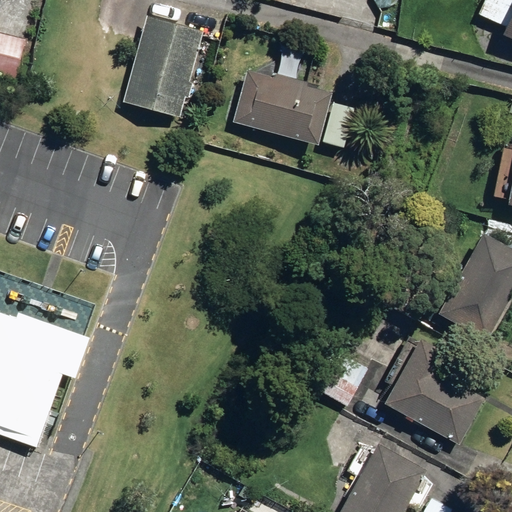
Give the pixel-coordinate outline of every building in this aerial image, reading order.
[(504,36),(511,39),(511,0),(485,0),(479,15),(508,28),(504,36)] [(127,102),(181,116),(186,96),(190,98),(194,84),(189,83),(202,30),(149,17),(127,102)] [(0,74),(17,79),(25,40),(0,33),(0,74)] [(234,122),(318,145),(332,95),(307,88),(309,83),(278,74),(276,79),(248,72),(234,122)] [(324,142),(344,147),(355,108),(334,103),(324,142)] [(440,316),(488,342),(511,296),(511,236),(506,248),(483,235),(440,316)] [(393,309),(416,321),(432,291),(410,279),(393,309)] [(0,434),(38,447),(63,375),(75,379),(88,339),(85,338),(19,314),(17,319),(0,312),(0,434)] [(386,403),(459,445),(484,400),(439,374),(450,356),(421,341),(386,403)] [(321,392),(348,407),(368,371),(341,357),(321,392)] [(342,511),(404,511),(426,471),(379,445),(377,450),(364,443),(348,472),(361,479),(342,511)] [(423,511),(451,511),(452,510),(430,499),(423,511)] [(242,511),(270,511),(249,501),(242,511)]
